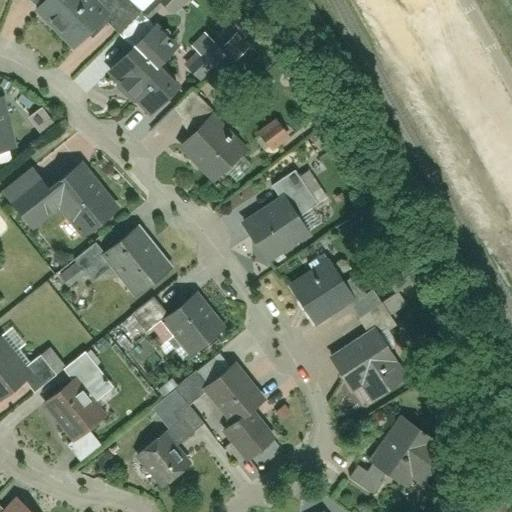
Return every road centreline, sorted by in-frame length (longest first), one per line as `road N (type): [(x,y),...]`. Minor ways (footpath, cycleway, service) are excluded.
road 1 (residential): [(219,511),(317,455),(320,415),(168,191),(3,64)]
road 2 (residential): [(0,455),(130,511)]
